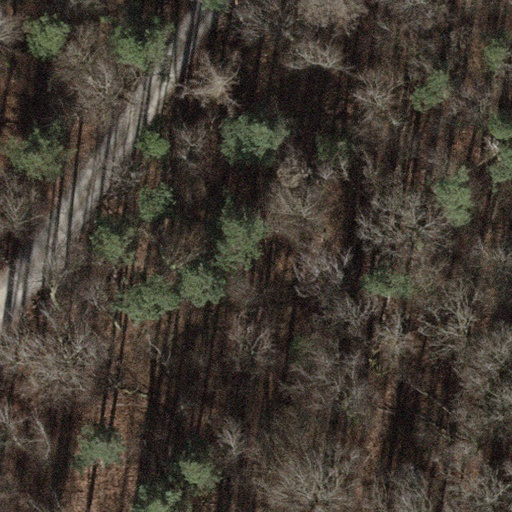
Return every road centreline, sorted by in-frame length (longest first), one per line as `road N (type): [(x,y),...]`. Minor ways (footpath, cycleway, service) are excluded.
road 1 (track): [(408,0),(367,163),(227,511)]
road 2 (track): [(235,0),(61,247),(0,309)]
